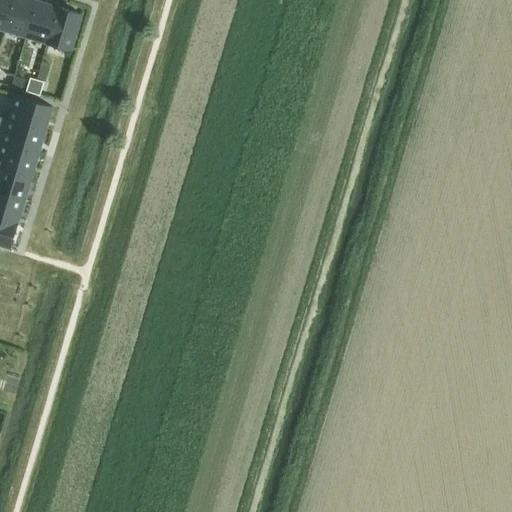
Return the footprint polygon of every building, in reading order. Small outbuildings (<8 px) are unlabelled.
[(0,0),(0,27),(5,29),(13,0),(0,0)] [(13,0),(5,29),(27,36),(37,2),(32,0),(13,0)] [(37,2),(27,36),(49,42),(59,8),(43,3),(37,2)] [(59,8),(49,42),(71,49),(81,15),(65,10),(59,8)] [(31,78),(26,92),(33,94),(37,80),(31,78)] [(37,80),(33,94),(40,96),(44,82),(37,80)] [(17,97),(10,120),(45,130),(52,107),(17,97)] [(10,120),(3,143),(38,154),(45,130),(10,120)] [(3,143),(0,155),(0,167),(31,177),(38,154),(3,143)] [(0,167),(0,193),(24,200),(31,177),(0,167)] [(0,218),(17,224),(24,200),(0,193),(0,218)] [(0,218),(0,243),(10,247),(17,224),(0,218)]
